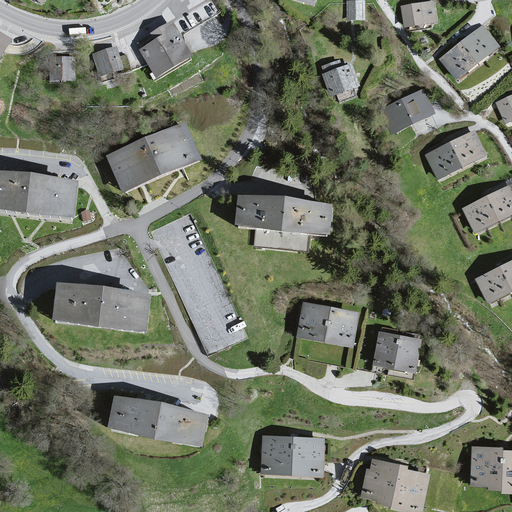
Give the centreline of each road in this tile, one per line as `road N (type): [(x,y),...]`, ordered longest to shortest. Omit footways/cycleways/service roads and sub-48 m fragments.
road 1 (residential): [(133,225),(211,187),(257,125),(257,73),(238,0)]
road 2 (secondary): [(152,0),(106,25),(71,30),(34,25),(0,8)]
